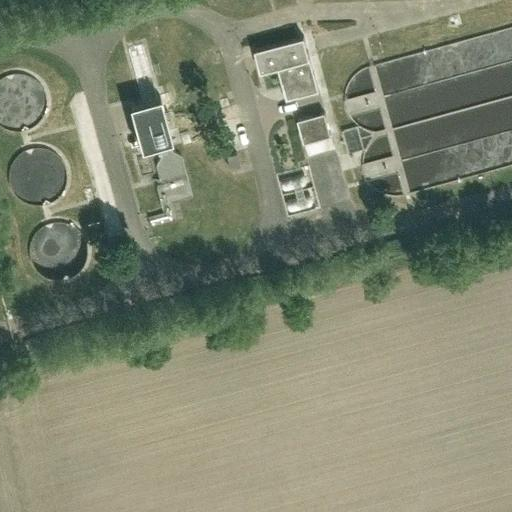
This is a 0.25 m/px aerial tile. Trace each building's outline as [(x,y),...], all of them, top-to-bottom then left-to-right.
[(255,49),(261,70),(278,66),(287,98),(318,90),(303,36),(255,49)] [(141,148),(158,143),(162,155),(156,165),(161,183),(156,185),(162,209),(165,208),(167,216),(175,214),(170,200),(191,194),(181,155),(171,150),(168,140),(171,139),(160,96),(129,104),(141,148)] [(325,112),(297,120),(303,142),(330,134),(325,112)] [(240,167),(236,153),(226,155),(230,169),(240,167)] [(319,208),(308,166),(276,175),(288,218),(319,208)]
